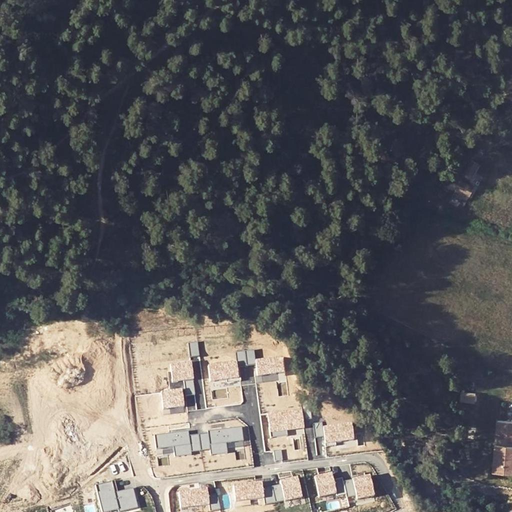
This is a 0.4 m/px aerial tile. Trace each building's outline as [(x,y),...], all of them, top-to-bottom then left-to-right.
[(464,167),(472,171),(480,156),(472,152),(464,167)] [(457,181),(472,189),(476,181),(461,173),(457,181)] [(200,340),(190,342),(192,356),(201,355),(200,340)] [(256,348),(246,349),(248,365),(257,364),(259,375),(287,372),(286,356),(257,360),(256,348)] [(238,361),(210,365),(212,380),(240,377),(239,366),(248,365),(246,349),(237,351),(238,361)] [(193,360),(172,363),(175,380),(186,379),(196,378),(193,360)] [(196,378),(186,379),(188,394),(197,393),(196,378)] [(186,405),(184,388),(163,390),(165,408),(186,405)] [(289,434),(288,429),(288,424),(305,422),(304,418),(313,417),(312,404),(300,405),(301,407),(269,412),(272,436),(289,434)] [(495,464),(511,464),(511,412),(497,412),(495,464)] [(323,420),(314,421),(316,436),(325,435),(326,442),(354,439),(352,422),(324,426),(323,420)] [(210,431),(200,432),(202,449),(212,448),(212,454),(229,452),(228,441),(245,439),(243,425),(209,429),(210,431)] [(190,429),(157,433),(158,447),(175,445),(177,455),(193,453),(193,451),(202,449),(200,432),(191,434),(190,429)] [(331,471),(315,473),(319,495),(336,491),(337,494),(347,492),(344,480),(344,476),(332,478),(331,471)] [(370,475),(344,480),(347,492),(348,496),(357,494),(358,498),(374,495),(370,475)] [(273,485),(276,500),(285,498),(286,500),(303,497),(298,476),(281,480),(282,483),(273,485)] [(114,479),(98,483),(103,505),(117,501),(120,511),(140,506),(135,486),(117,490),(114,479)] [(263,481),(235,484),(237,502),(265,498),(266,503),(276,500),(273,485),(264,487),(263,481)] [(212,509),(222,507),(219,491),(209,492),(209,487),(181,491),(182,506),(211,503),(212,509)]
